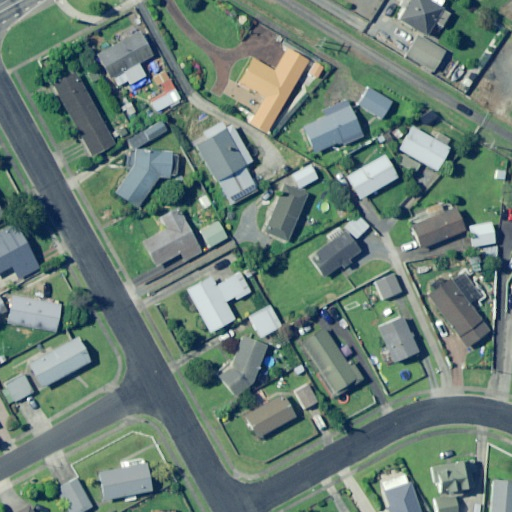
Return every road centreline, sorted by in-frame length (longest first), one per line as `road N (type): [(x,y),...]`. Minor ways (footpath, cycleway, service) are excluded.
road 1 (residential): [(157,382),(0,98)]
road 2 (residential): [(234,511),(425,417),(511,422)]
road 3 (residential): [(0,469),(157,382)]
road 4 (residential): [(230,511),(157,382)]
